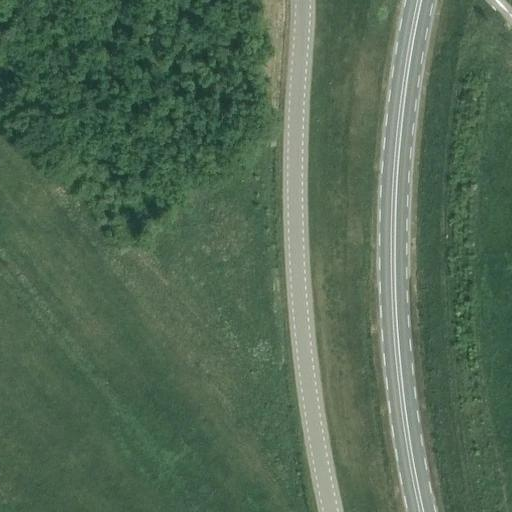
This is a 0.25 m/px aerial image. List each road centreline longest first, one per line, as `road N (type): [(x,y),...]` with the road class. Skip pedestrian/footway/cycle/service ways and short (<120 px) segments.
road 1 (primary): [(421,511),(401,398),(393,262),(398,124),(418,0)]
road 2 (unclassified): [(302,0),(298,268),(330,511)]
